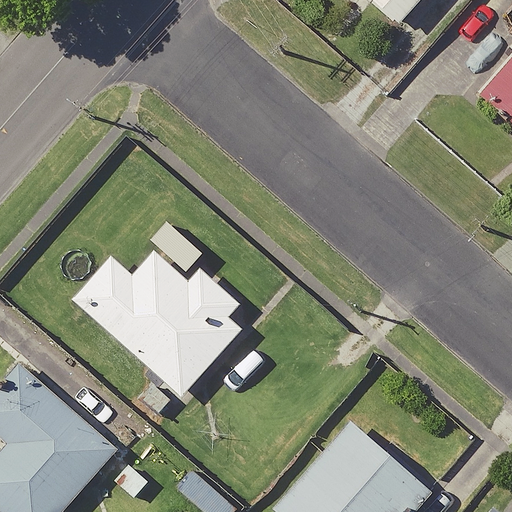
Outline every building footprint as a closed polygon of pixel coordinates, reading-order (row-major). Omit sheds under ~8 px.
[(367,0),(399,27),(422,0),(367,0)] [(511,62),(481,99),(511,126),(511,62)] [(74,307),(182,400),(263,307),(206,258),(190,278),(156,249),(135,274),(116,258),(74,307)] [(0,511),(66,511),(118,452),(20,368),(0,391),(0,436),(10,445),(0,456),(0,511)] [(415,511),(432,493),(353,425),(278,511),(415,511)]
